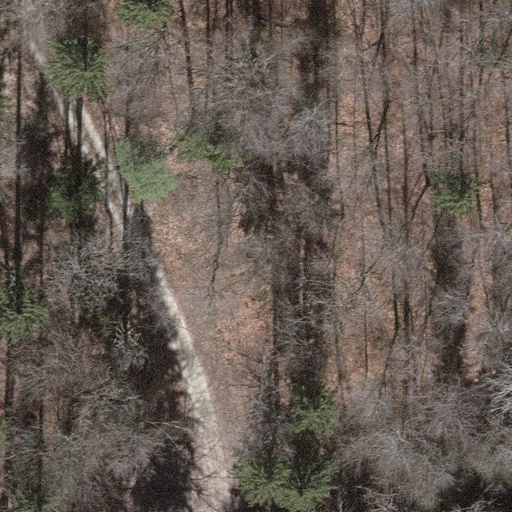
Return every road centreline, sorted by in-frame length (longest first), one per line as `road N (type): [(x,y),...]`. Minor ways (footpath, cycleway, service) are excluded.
road 1 (track): [(235,511),(87,121),(31,0)]
road 2 (track): [(0,479),(155,511)]
